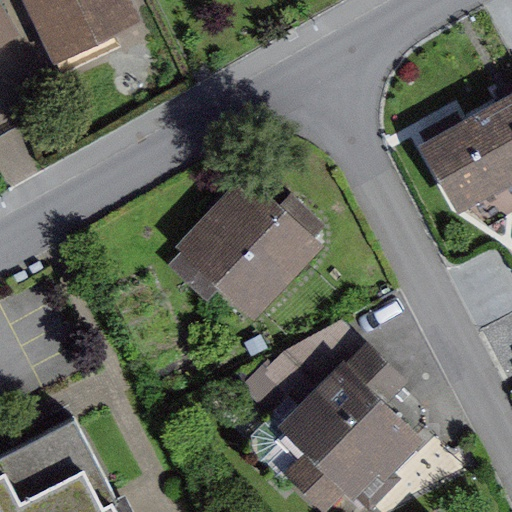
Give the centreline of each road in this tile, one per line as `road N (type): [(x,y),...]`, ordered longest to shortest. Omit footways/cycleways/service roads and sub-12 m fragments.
road 1 (residential): [(318,62),(511,448)]
road 2 (residential): [(0,243),(318,62)]
road 3 (residential): [(318,62),(433,0)]
